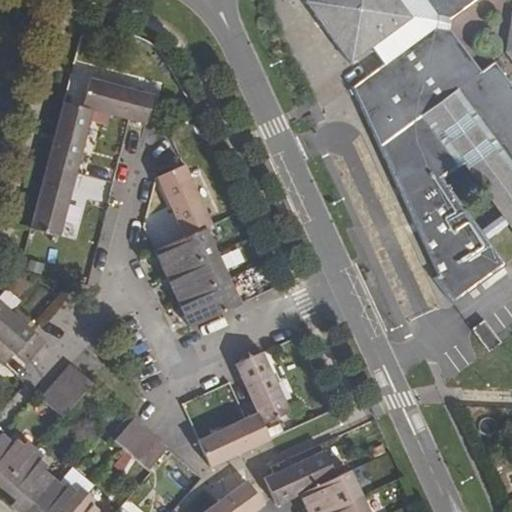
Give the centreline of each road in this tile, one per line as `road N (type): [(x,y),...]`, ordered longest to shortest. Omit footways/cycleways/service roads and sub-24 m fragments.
road 1 (residential): [(212,0),(344,284)]
road 2 (residential): [(126,276),(162,349),(176,356),(344,284)]
road 3 (residential): [(344,284),(449,511)]
road 4 (residential): [(126,276),(24,390)]
